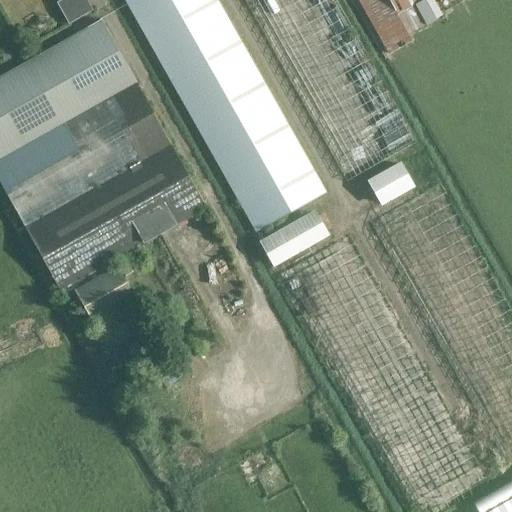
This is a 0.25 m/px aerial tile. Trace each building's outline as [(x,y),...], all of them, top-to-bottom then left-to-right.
[(86,0),(62,0),(57,3),(69,23),(92,10),(86,0)] [(123,0),(254,233),(325,194),(216,0),(123,0)] [(254,0),(340,178),(407,146),(337,0),(254,0)] [(410,42),(407,35),(425,25),(441,16),(431,0),(357,0),(386,54),(410,42)] [(0,183),(24,227),(171,145),(100,20),(0,75),(0,183)] [(171,145),(24,227),(63,296),(73,290),(109,270),(106,264),(113,260),(117,265),(118,268),(133,261),(128,252),(206,209),(171,145)] [(413,187),(401,165),(399,163),(366,182),(380,206),(413,187)] [(272,268),(328,236),(314,211),(258,242),(272,268)] [(109,270),(73,290),(93,324),(137,300),(118,268),(117,265),(109,270)] [(400,411),(435,396),(387,279),(335,300),(328,283),(318,287),(314,277),(308,279),(304,270),(300,271),(380,466),(400,458),(389,430),(405,423),(400,411)] [(114,345),(122,362),(134,356),(126,339),(114,345)] [(511,511),(511,498),(486,511),(511,511)]
